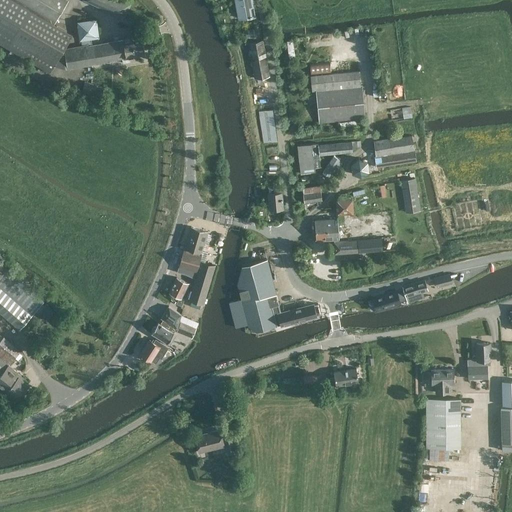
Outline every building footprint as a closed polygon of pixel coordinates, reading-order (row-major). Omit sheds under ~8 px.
[(55,24),(12,0),(0,0),(0,43),(10,50),(50,73),(55,65),(68,69),(92,65),(92,64),(145,54),(142,36),(94,44),(92,37),(100,36),(97,18),(78,22),(82,39),(84,38),(85,45),(64,49),(73,35),(55,24)] [(12,0),(55,24),(68,1),(67,0),(12,0)] [(132,3),(125,0),(83,0),(124,19),(132,3)] [(235,0),(238,17),(254,14),(251,0),(235,0)] [(259,28),(245,30),(245,32),(242,33),(243,37),(260,35),(259,28)] [(248,42),(254,78),(269,75),(262,39),(248,42)] [(330,62),(310,64),(311,73),(330,71),(330,62)] [(312,90),(360,85),(359,71),(310,76),(312,90)] [(365,117),(363,96),(362,87),(316,91),(319,122),(365,117)] [(259,110),(262,136),(263,142),(276,140),(272,109),(259,110)] [(376,167),(416,160),(415,150),(414,150),(411,135),(386,139),(372,141),(375,156),(376,167)] [(357,146),(360,146),(359,141),(317,145),(316,142),(296,145),(300,173),(314,170),(312,155),(351,151),(351,149),(358,149),(357,146)] [(333,153),(320,173),(329,180),(343,160),(333,153)] [(361,176),(369,170),(367,160),(358,157),(351,163),(352,172),(361,176)] [(406,211),(420,209),(415,178),(401,180),(406,211)] [(319,185),(302,188),(304,202),(322,200),(319,185)] [(269,208),(282,207),(281,191),(268,193),(269,208)] [(337,212),(354,211),(354,196),(337,196),(337,212)] [(377,236),(375,215),(315,219),(316,239),(333,238),(334,253),(381,250),(381,237),(338,241),(338,238),(377,236)] [(191,227),(185,247),(202,252),(208,232),(191,227)] [(218,233),(216,235),(216,238),(219,241),(222,240),(224,238),(224,234),(222,233),(218,233)] [(202,252),(185,247),(179,267),(189,270),(187,275),(196,279),(189,299),(204,304),(215,265),(199,260),(202,252)] [(237,284),(241,299),(249,325),(257,330),(281,324),(321,314),(318,303),(281,312),(279,304),(276,293),(267,258),(242,265),(237,284)] [(0,311),(19,329),(36,310),(43,301),(0,263),(0,311)] [(449,273),(435,277),(437,283),(451,280),(449,273)] [(178,300),(176,303),(182,306),(185,299),(182,298),(189,283),(176,277),(169,292),(176,296),(176,298),(179,299),(178,300)] [(424,279),(416,282),(403,285),(408,301),(424,296),(422,291),(427,289),(424,279)] [(395,303),(400,301),(397,292),(396,290),(367,299),(367,300),(373,298),(376,309),(384,306),(395,303)] [(151,333),(168,344),(175,331),(176,331),(178,318),(165,310),(158,322),(160,323),(159,325),(157,324),(151,333)] [(181,321),(177,330),(176,331),(193,338),(197,328),(181,321)] [(0,386),(16,400),(29,385),(22,379),(23,378),(8,365),(20,351),(3,336),(0,340),(0,386)] [(154,342),(149,339),(140,354),(151,361),(156,364),(159,358),(162,359),(169,347),(156,339),(154,342)] [(490,359),(490,342),(476,342),(476,359),(468,360),(468,378),(487,377),(487,364),(485,364),(485,359),(490,359)] [(336,385),(358,381),(356,367),(333,371),(336,385)] [(449,383),(453,383),(453,368),(432,369),(432,384),(443,383),(443,391),(449,391),(449,383)] [(305,383),(317,382),(316,374),(304,375),(305,383)] [(502,404),(511,404),(511,379),(501,380),(502,404)] [(426,447),(460,447),(460,398),(426,398),(426,447)] [(511,406),(501,407),(502,439),(502,450),(511,449),(511,406)] [(228,453),(235,451),(231,438),(222,440),(219,429),(195,435),(199,452),(226,445),(228,453)]
